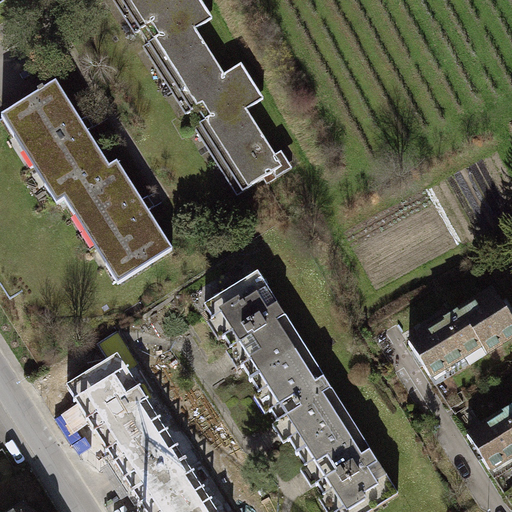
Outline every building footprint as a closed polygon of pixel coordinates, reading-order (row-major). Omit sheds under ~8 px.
[(115,0),(239,194),(282,167),(246,110),(263,100),(241,65),(224,76),(194,30),(213,19),(200,0),(115,0)] [(55,204),(63,199),(110,169),(55,82),(1,117),(13,136),(20,132),(51,180),(43,185),(55,204)] [(110,169),(63,199),(75,216),(81,212),(112,260),(105,265),(118,284),(172,250),(117,164),(110,169)] [(303,347),(256,272),(204,305),(251,380),(303,347)] [(511,318),(494,289),(408,343),(434,386),(485,353),(489,360),(511,345),(511,318)] [(350,421),(303,347),(251,380),(298,454),(350,421)] [(116,353),(64,386),(132,492),(184,459),(116,353)] [(511,409),(468,437),(490,472),(511,458),(511,409)] [(371,511),(398,495),(350,421),(298,454),(334,511),(371,511)] [(218,511),(184,459),(132,492),(144,511),(218,511)]
